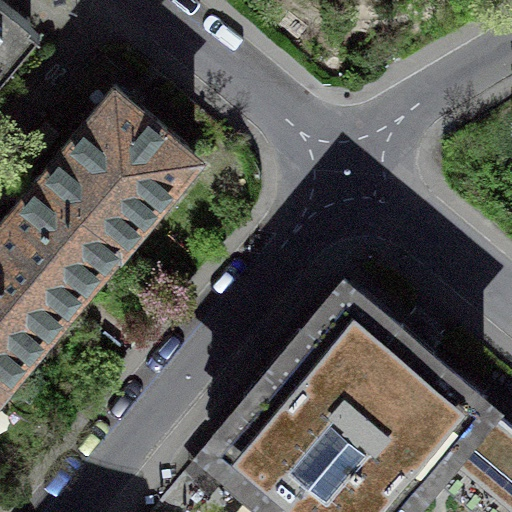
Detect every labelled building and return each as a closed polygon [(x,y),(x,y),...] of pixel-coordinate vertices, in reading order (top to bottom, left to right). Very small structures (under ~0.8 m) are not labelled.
[(0,0),(0,75),(43,24),(13,0),(0,0)] [(115,83),(41,172),(121,238),(195,149),(134,99),(115,83)] [(0,220),(0,363),(8,370),(118,239),(119,240),(121,238),(41,172),(0,220)] [(443,441),(479,398),(482,395),(428,349),(417,339),(345,279),(213,436),(220,441),(237,456),(229,466),(283,511),(384,511),(390,505),(386,501),(434,443),(439,447),(443,441)] [(443,441),(511,498),(511,425),(479,398),(443,441)]
